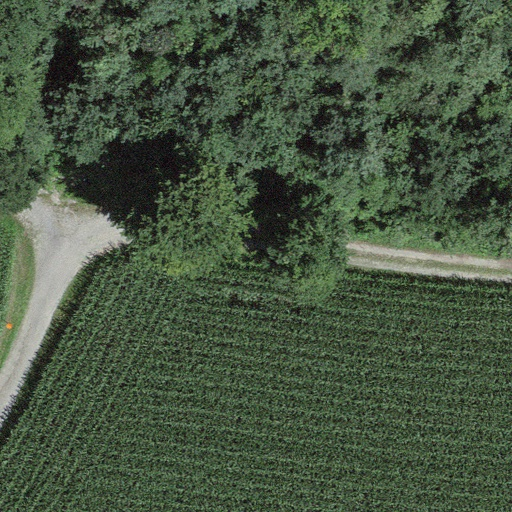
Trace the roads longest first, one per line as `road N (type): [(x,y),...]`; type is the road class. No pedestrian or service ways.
road 1 (track): [(511,276),(210,228),(78,222),(0,202)]
road 2 (track): [(0,401),(78,222),(0,137)]
